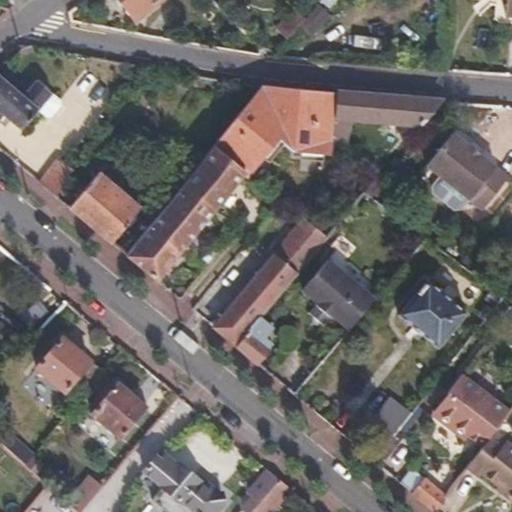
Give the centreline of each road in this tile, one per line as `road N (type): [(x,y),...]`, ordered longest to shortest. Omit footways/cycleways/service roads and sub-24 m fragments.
road 1 (unclassified): [(0,189),(403,511)]
road 2 (residential): [(24,21),(97,44),(275,73),(511,89)]
